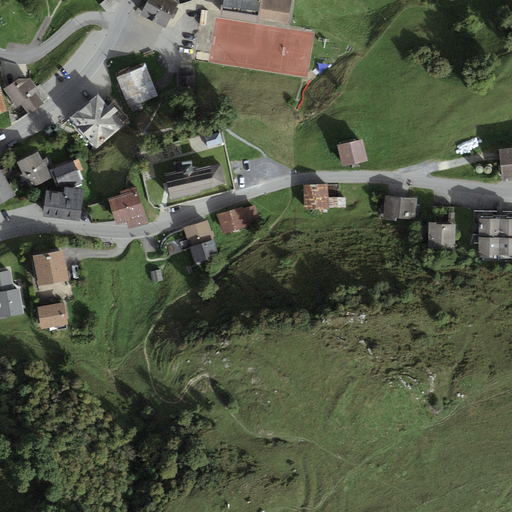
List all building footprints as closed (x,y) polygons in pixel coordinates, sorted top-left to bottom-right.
[(105,0),(101,5),(106,11),(115,2),(113,0),(105,0)] [(176,5),(167,0),(146,0),(138,16),(163,29),(176,5)] [(222,7),(222,0),(192,0),(180,4),(189,31),(220,21),(222,7)] [(222,0),(222,7),(258,13),(258,19),(288,24),(292,0),(222,0)] [(258,13),(222,7),(220,21),(216,46),(253,51),(258,19),(258,13)] [(146,63),(115,75),(128,108),(131,107),(132,111),(143,107),(141,102),(158,96),(146,63)] [(196,75),(186,75),(186,91),(196,91),(196,75)] [(19,79),(4,90),(17,107),(22,104),(28,112),(41,103),(34,94),(39,90),(30,78),(19,79)] [(97,94),(69,118),(96,148),(123,124),(115,115),(118,112),(110,103),(108,105),(97,94)] [(220,131),(204,135),(207,146),(223,142),(220,131)] [(362,140),(338,145),(343,166),(367,160),(362,140)] [(511,148),(499,151),(503,181),(511,179),(511,148)] [(38,152),(17,163),(30,189),(51,178),(45,167),(51,164),(48,158),(42,160),(38,152)] [(80,158),(51,169),(59,189),(83,180),(79,170),(84,168),(80,158)] [(178,172),(165,175),(170,199),(201,193),(200,191),(227,185),(223,163),(197,168),(197,165),(194,165),(193,159),(178,162),(176,164),(178,172)] [(476,172),(477,174),(480,174),(482,173),(483,171),(483,169),(482,167),(481,166),(479,166),(477,166),(476,168),(475,170),(476,172)] [(485,173),(487,174),(489,174),(491,174),(492,172),(492,170),(492,168),(490,167),(488,166),(486,167),(485,168),(484,171),(485,173)] [(0,168),(0,203),(16,195),(0,168)] [(328,184),(303,185),(303,212),(329,211),(329,207),(346,207),(346,198),(328,198),(328,184)] [(121,195),(109,199),(117,225),(127,222),(129,229),(147,223),(136,187),(120,192),(121,195)] [(64,194),(48,191),(44,216),(80,221),(84,190),(65,188),(64,194)] [(418,199),(386,196),(384,218),(416,221),(418,199)] [(243,207),(217,214),(223,235),(261,223),(256,205),(244,208),(243,207)] [(455,207),(429,207),(426,227),(428,248),(455,248),(455,207)] [(497,212),(474,211),(474,225),(479,225),(479,258),(511,258),(511,211),(502,212),(502,216),(497,216),(497,212)] [(190,247),(214,240),(213,237),(215,236),(213,230),(211,231),(207,220),(183,227),(187,240),(180,242),(183,250),(190,247)] [(214,240),(190,247),(195,263),(219,255),(214,240)] [(63,251),(35,256),(39,285),(68,281),(63,251)] [(162,280),(161,270),(150,272),(152,281),(162,280)] [(10,271),(0,272),(0,319),(23,316),(18,290),(13,290),(10,271)] [(63,302),(37,307),(40,328),(56,325),(57,330),(68,328),(63,302)]
